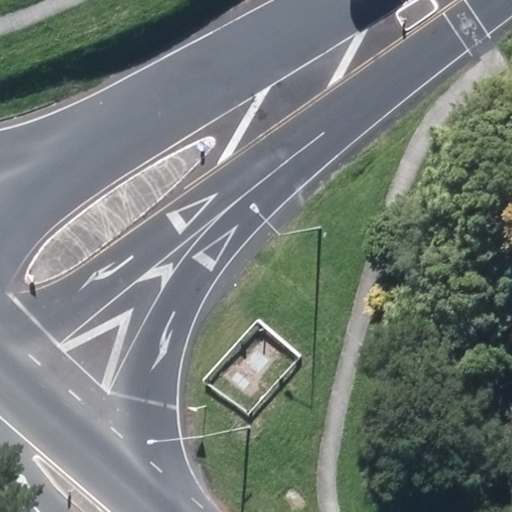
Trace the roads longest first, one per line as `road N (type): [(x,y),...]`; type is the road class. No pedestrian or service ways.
road 1 (tertiary): [(507,0),(20,374)]
road 2 (tertiary): [(75,188),(352,0)]
road 3 (secondary): [(20,374),(172,511)]
